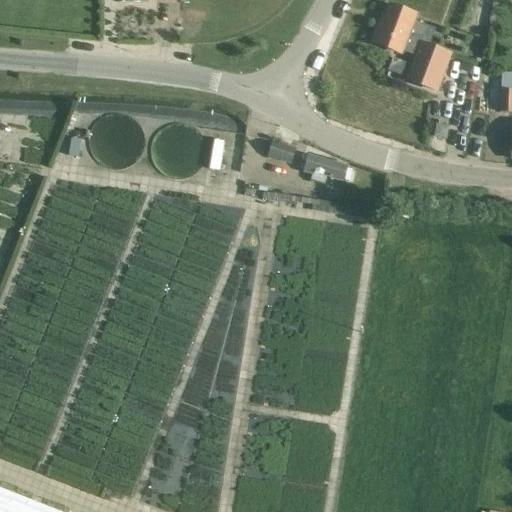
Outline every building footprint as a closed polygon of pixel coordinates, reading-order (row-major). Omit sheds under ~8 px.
[(379,23),(371,43),(401,54),(402,52),(415,57),(406,81),(437,92),(450,55),(429,47),(435,30),(424,26),(413,22),(415,16),(408,13),(389,6),(382,24),(379,23)] [(511,91),(503,91),(501,113),(511,113),(511,91)] [(436,126),(434,137),(445,139),(448,128),(447,128),(448,124),(438,122),(437,126),(436,126)] [(71,140),(68,156),(78,158),(79,158),(82,141),(80,141),(71,140)] [(272,142),(268,154),(291,162),(295,150),(272,142)] [(348,168),(303,155),(299,169),(303,170),(303,172),(312,175),(310,180),(323,184),(325,177),(343,182),(344,180),(349,181),(351,171),(347,170),(348,168)] [(239,180),(238,188),(246,189),(247,181),(239,180)] [(0,511),(57,511),(0,489),(0,511)]
